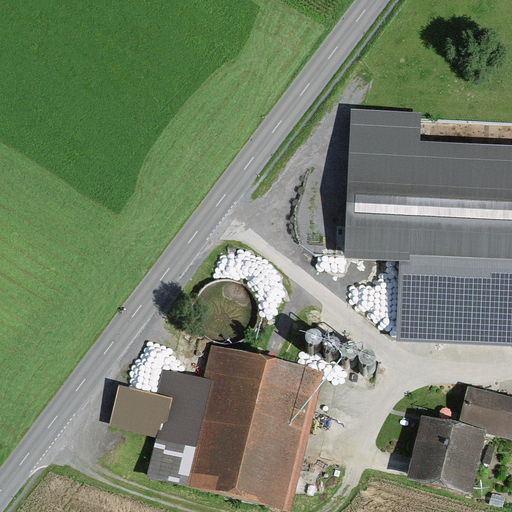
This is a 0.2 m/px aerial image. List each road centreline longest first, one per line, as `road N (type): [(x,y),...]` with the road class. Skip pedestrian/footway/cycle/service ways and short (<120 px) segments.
road 1 (tertiary): [(373,0),(0,491)]
road 2 (track): [(38,440),(115,484),(230,511)]
road 3 (track): [(319,511),(355,495),(370,423),(426,376)]
